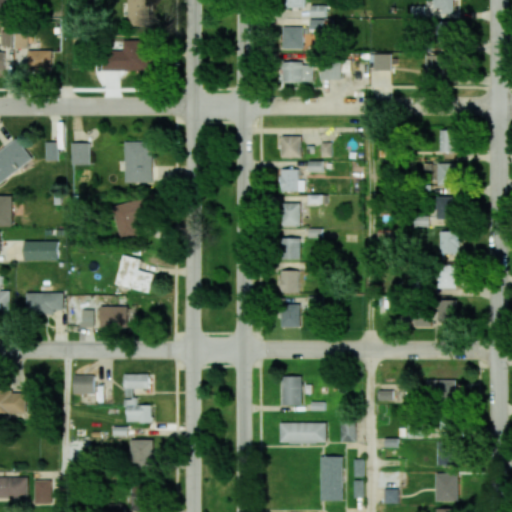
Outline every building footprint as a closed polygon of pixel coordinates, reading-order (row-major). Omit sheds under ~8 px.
[(0,0),(0,15),(7,15),(7,1),(31,0),(0,0)] [(127,0),(128,26),(147,25),(146,0),(127,0)] [(453,0),(433,0),(433,8),(441,8),(441,13),(453,13),(453,0)] [(325,5),(310,5),(310,16),(325,16),(325,5)] [(425,6),(410,6),(410,17),(425,17),(425,6)] [(454,22),(438,22),(438,40),(455,39),(454,22)] [(282,48),(303,49),(304,27),(283,27),(282,48)] [(2,46),(12,45),(11,28),(1,28),(2,46)] [(15,48),(28,48),(28,30),(16,30),(15,48)] [(124,50),(103,50),(103,70),(149,70),(149,40),(124,40),(124,50)] [(71,41),(70,65),(87,65),(87,41),(71,41)] [(28,70),(52,70),(52,50),(28,49),(28,70)] [(392,53),(374,53),(373,70),(392,70),(392,53)] [(427,77),(454,76),(453,54),(426,55),(427,77)] [(313,81),(313,61),(281,62),(281,81),(313,81)] [(321,80),(343,79),(342,63),(320,63),(321,80)] [(458,152),(459,130),(441,129),(440,151),(458,152)] [(282,157),(302,158),(302,136),(282,136),(282,157)] [(0,151),(0,182),(32,158),(17,139),(0,151)] [(58,160),(58,141),(46,141),(46,160),(58,160)] [(152,181),(152,141),(125,141),(126,182),(152,181)] [(72,165),(91,164),(90,142),(72,143),(72,165)] [(332,142),(321,142),(322,157),(332,157),(332,142)] [(309,172),(323,172),(323,161),(309,161),(309,172)] [(458,163),(438,163),(438,185),(459,184),(458,163)] [(305,191),(305,180),(299,180),(299,169),(281,169),(282,191),(305,191)] [(12,195),(0,195),(0,225),(12,226),(12,195)] [(456,196),(436,197),(436,218),(457,218),(456,196)] [(112,205),(119,239),(140,235),(137,219),(152,217),(148,198),(112,205)] [(281,226),(300,225),(300,203),(281,203),(281,226)] [(459,231),(441,231),(440,253),(459,253),(459,231)] [(301,259),(301,238),(282,237),(282,259),(301,259)] [(24,260),(58,260),(58,241),(24,240),(24,260)] [(116,285),(149,292),(154,273),(139,269),(141,259),(123,255),(116,285)] [(457,265),(439,265),(438,287),(457,288),(457,265)] [(281,292),(299,292),(299,270),(282,270),(281,292)] [(10,291),(0,290),(1,273),(0,272),(0,311),(10,312),(10,291)] [(26,293),(27,312),(64,312),(64,292),(26,293)] [(308,305),(323,306),(324,296),(309,296),(308,305)] [(457,302),(416,302),(415,323),(457,324),(457,302)] [(301,304),(282,304),(282,327),(301,327),(301,304)] [(130,328),(130,305),(101,305),(101,327),(130,328)] [(150,373),(125,374),(126,397),(134,397),(134,388),(151,388),(150,373)] [(95,375),(74,374),(74,393),(95,393),(95,375)] [(303,404),(303,376),(282,376),(283,405),(303,404)] [(427,380),(427,401),(456,401),(456,380),(427,380)] [(25,388),(0,389),(0,418),(11,418),(11,412),(26,412),(25,388)] [(378,390),(378,401),(409,401),(409,390),(378,390)] [(137,405),(137,398),(126,398),(127,422),(152,421),(152,404),(137,405)] [(341,441),(356,441),(356,418),(341,418),(341,441)] [(327,422),(281,422),(280,442),(327,443),(327,422)] [(408,427),(409,438),(424,437),(423,426),(408,427)] [(154,439),(131,439),(132,469),(155,468),(154,439)] [(321,500),(344,500),(343,456),(320,456),(321,500)] [(354,476),(364,476),(364,458),(354,458),(354,476)] [(436,501),(458,501),(458,473),(436,473),(436,501)] [(0,497),(28,497),(28,476),(0,476),(0,497)] [(52,480),(35,479),(34,503),(51,504),(52,480)] [(354,497),(365,497),(364,480),(354,480),(354,497)] [(127,505),(143,510),(150,490),(134,485),(127,505)] [(398,503),(398,489),(384,489),(385,503),(398,503)] [(108,511),(123,511),(124,504),(109,503),(108,511)]
